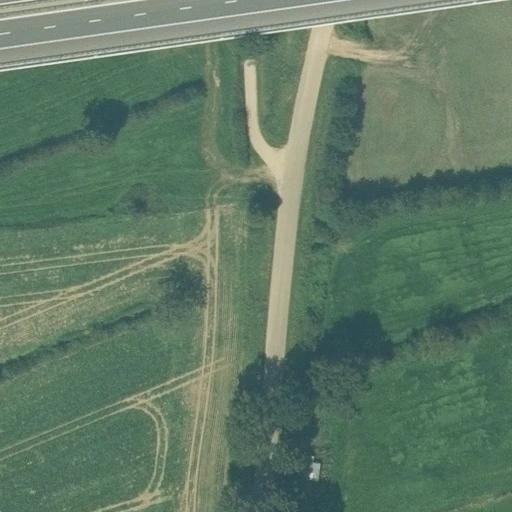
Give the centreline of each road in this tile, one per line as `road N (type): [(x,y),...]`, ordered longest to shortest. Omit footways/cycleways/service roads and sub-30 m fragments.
road 1 (unclassified): [(258,511),(293,166),(330,0)]
road 2 (motorway): [(0,37),(266,0)]
